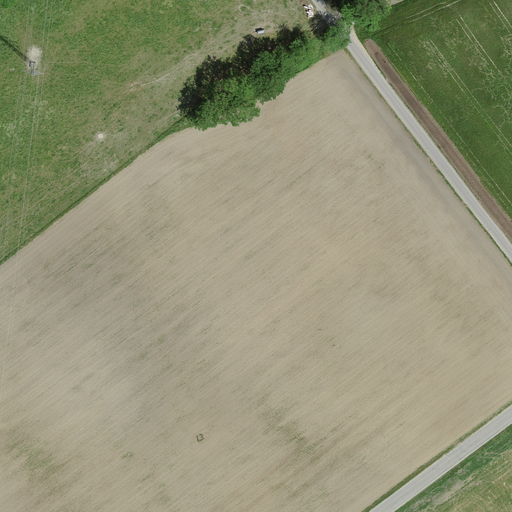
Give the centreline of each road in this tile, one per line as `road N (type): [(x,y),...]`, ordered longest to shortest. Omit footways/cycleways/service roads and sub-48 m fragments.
road 1 (track): [(332,17),(153,125),(0,252)]
road 2 (unclassified): [(511,250),(318,0)]
road 3 (unclassified): [(511,415),(383,511)]
